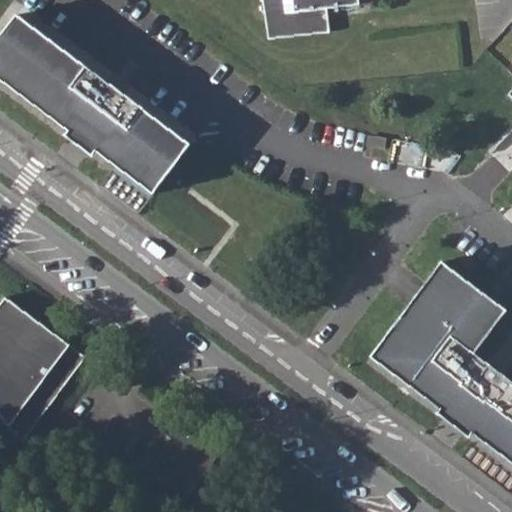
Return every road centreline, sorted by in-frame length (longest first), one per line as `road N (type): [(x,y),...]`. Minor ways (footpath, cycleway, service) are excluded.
road 1 (secondary): [(471,511),(0,158)]
road 2 (secondary): [(0,194),(419,511)]
